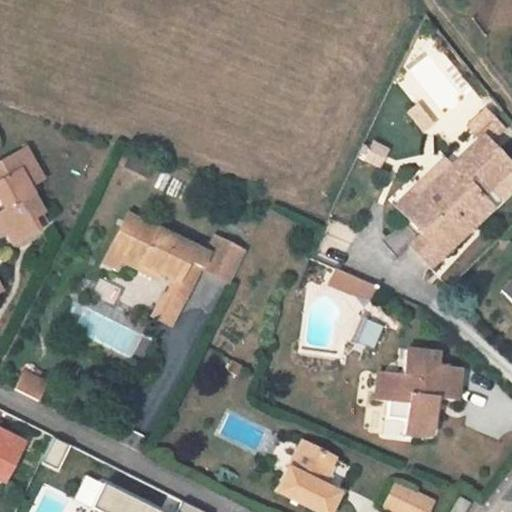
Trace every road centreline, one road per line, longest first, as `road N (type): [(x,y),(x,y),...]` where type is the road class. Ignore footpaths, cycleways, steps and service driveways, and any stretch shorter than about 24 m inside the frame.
road 1 (residential): [(0,393),(235,511)]
road 2 (track): [(427,0),(511,111)]
